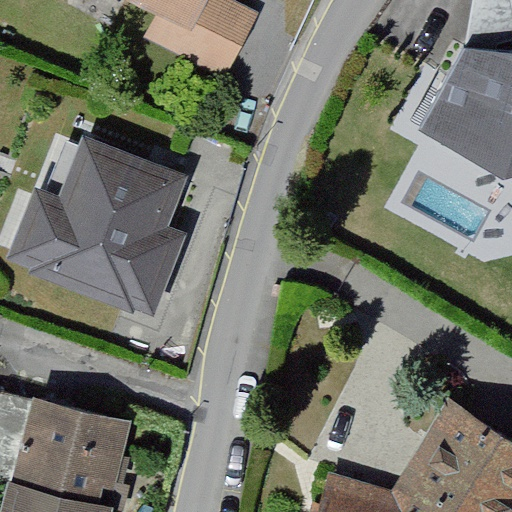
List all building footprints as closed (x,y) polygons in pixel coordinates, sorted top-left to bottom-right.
[(222,0),(108,0),(150,21),(136,47),(221,90),(248,38),(212,20),(222,0)] [(511,50),(467,49),(419,130),(505,182),(511,180),(511,50)] [(190,173),(83,131),(58,193),(35,184),(7,256),(154,314),(188,229),(170,222),(190,173)] [(0,511),(111,511),(135,418),(0,384),(0,481),(6,483),(0,506),(0,511)] [(511,511),(511,448),(434,398),(376,493),(314,474),(300,511),(511,511)]
